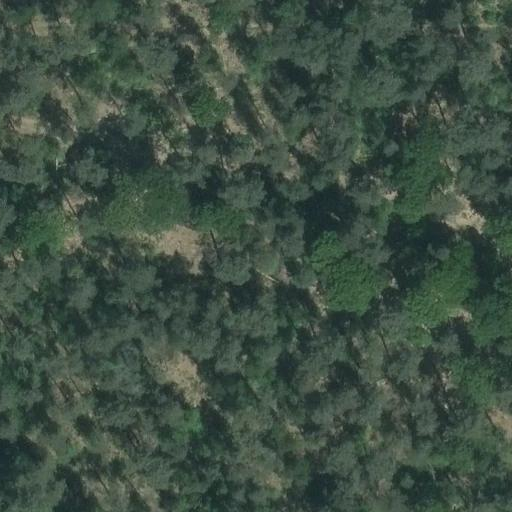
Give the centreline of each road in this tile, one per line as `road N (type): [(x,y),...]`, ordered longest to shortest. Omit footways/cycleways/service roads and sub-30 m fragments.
road 1 (track): [(0,132),(511,257)]
road 2 (track): [(511,36),(0,31)]
